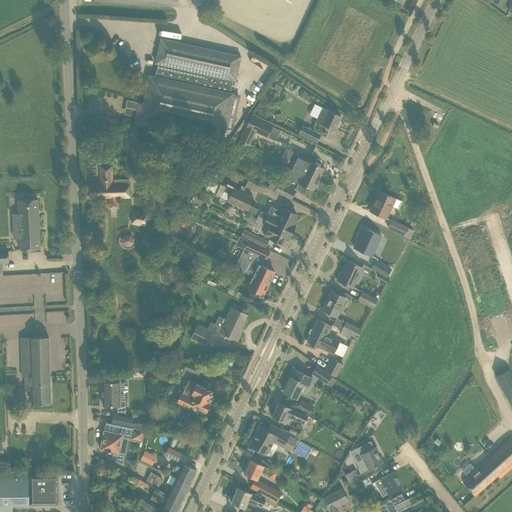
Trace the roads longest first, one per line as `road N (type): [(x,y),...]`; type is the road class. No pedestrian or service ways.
road 1 (tertiary): [(192,511),(435,0)]
road 2 (unclassified): [(81,511),(64,0)]
road 3 (track): [(511,420),(484,368),(456,264),(390,93)]
